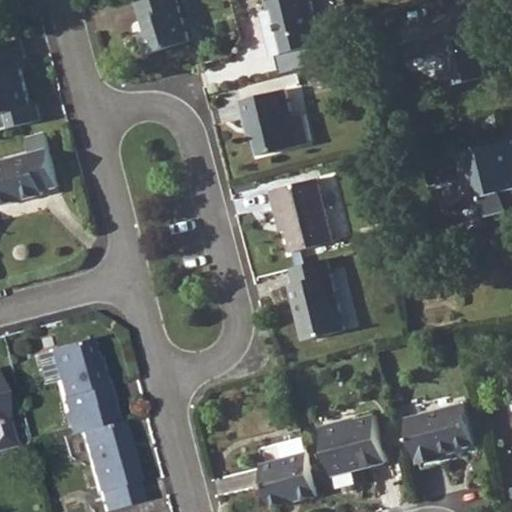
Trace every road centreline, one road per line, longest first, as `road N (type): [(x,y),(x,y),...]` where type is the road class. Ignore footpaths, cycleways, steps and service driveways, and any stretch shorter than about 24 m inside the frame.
road 1 (residential): [(98,110),(153,104),(183,116),(241,324),(233,352),(165,381)]
road 2 (residential): [(98,110),(138,287)]
road 3 (residential): [(138,287),(0,318)]
road 4 (residential): [(165,381),(201,511)]
